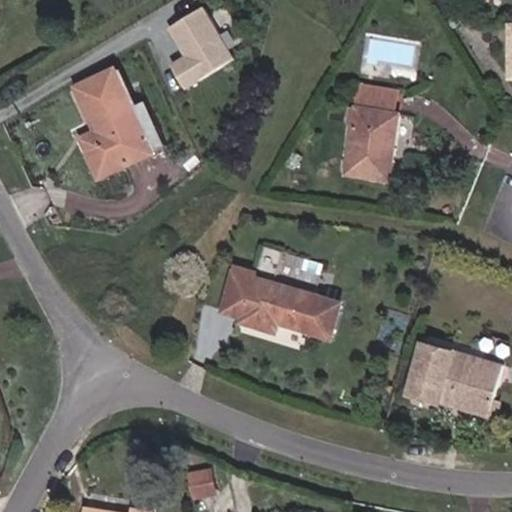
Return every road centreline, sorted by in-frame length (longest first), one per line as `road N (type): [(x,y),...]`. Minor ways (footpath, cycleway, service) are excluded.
road 1 (residential): [(102,396),(139,385),(338,457),(467,483),(511,479)]
road 2 (residential): [(102,396),(92,356),(0,194)]
road 3 (residential): [(27,511),(79,417),(102,396)]
